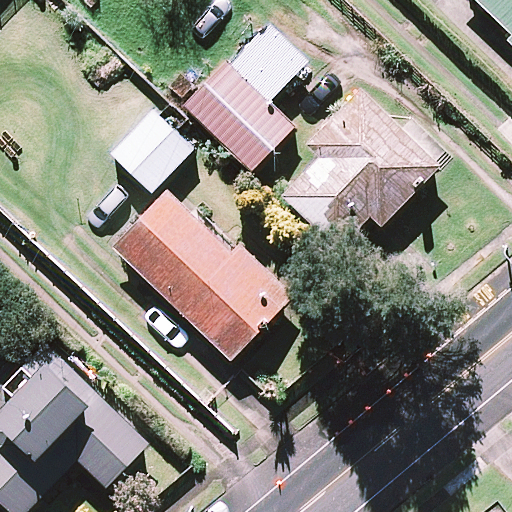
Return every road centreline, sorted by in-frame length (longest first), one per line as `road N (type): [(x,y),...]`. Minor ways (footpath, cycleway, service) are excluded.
road 1 (unknown): [(285,511),(163,366),(0,202)]
road 2 (tertiary): [(293,511),(511,327)]
road 3 (unknown): [(511,171),(346,0)]
